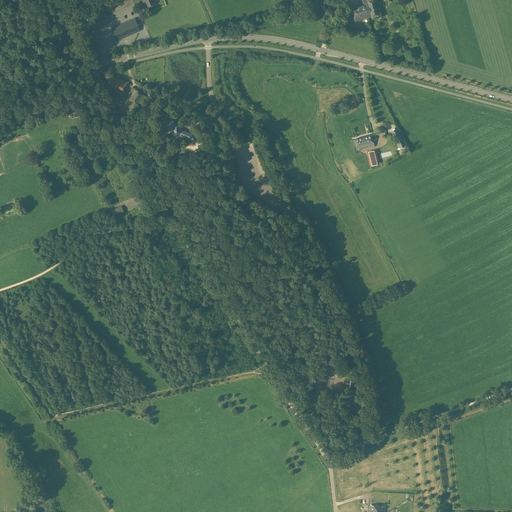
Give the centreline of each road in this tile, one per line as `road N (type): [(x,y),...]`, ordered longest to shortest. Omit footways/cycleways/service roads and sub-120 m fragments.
road 1 (unclassified): [(334,511),(328,460),(182,240),(94,66)]
road 2 (tertiary): [(94,66),(207,39),(264,38),(511,100)]
road 3 (track): [(328,460),(439,415)]
